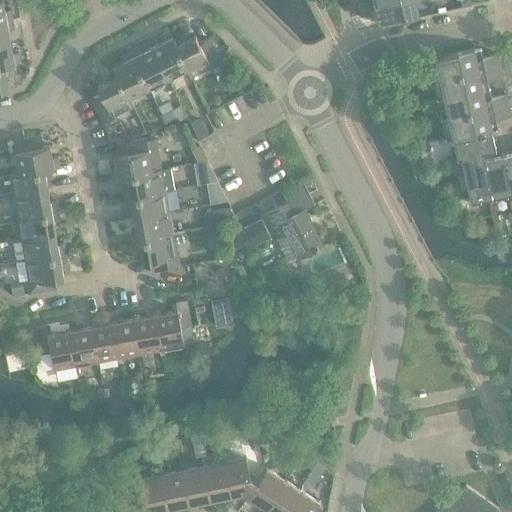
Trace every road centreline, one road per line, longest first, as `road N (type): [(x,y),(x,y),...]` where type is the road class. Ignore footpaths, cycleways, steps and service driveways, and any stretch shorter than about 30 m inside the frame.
road 1 (residential): [(353,511),(380,413),(390,278),(379,233),(310,93)]
road 2 (residential): [(310,93),(380,51),(505,24)]
road 3 (residential): [(105,286),(74,133),(44,102)]
road 4 (residential): [(310,93),(220,0)]
